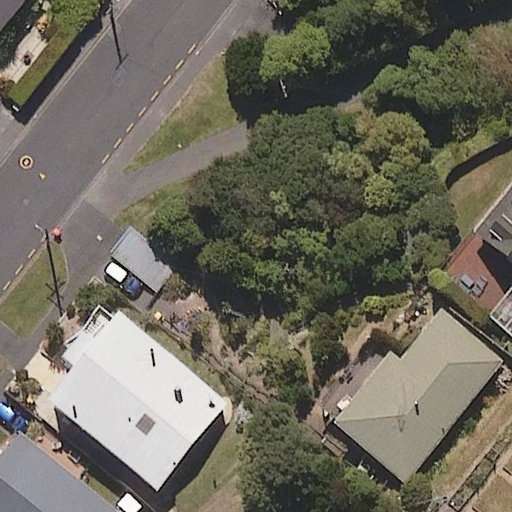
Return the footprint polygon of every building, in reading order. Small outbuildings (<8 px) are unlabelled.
[(0,0),(0,47),(38,0),(0,0)] [(511,172),(466,233),(511,269),(511,172)] [(177,265),(132,234),(112,263),(157,294),(177,265)] [(511,291),(508,289),(488,316),(511,334),(511,291)] [(376,349),(314,410),(394,481),(503,359),(433,307),(381,353),(376,349)] [(99,310),(30,392),(152,488),(214,404),(99,310)] [(113,511),(11,430),(0,444),(0,511),(113,511)]
